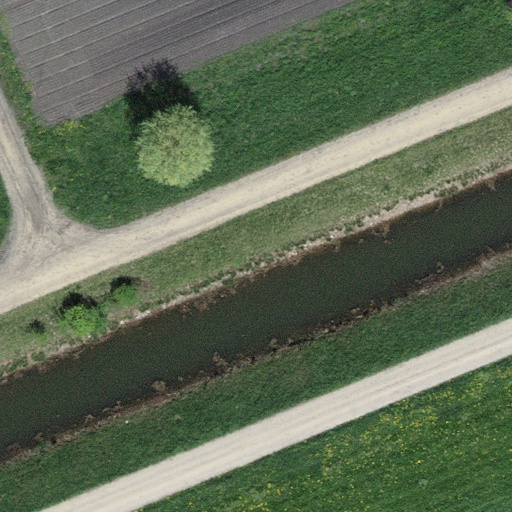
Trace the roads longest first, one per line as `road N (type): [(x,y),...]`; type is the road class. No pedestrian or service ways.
road 1 (track): [(511,88),(56,278)]
road 2 (track): [(511,329),(64,511)]
road 3 (track): [(56,278),(0,140)]
